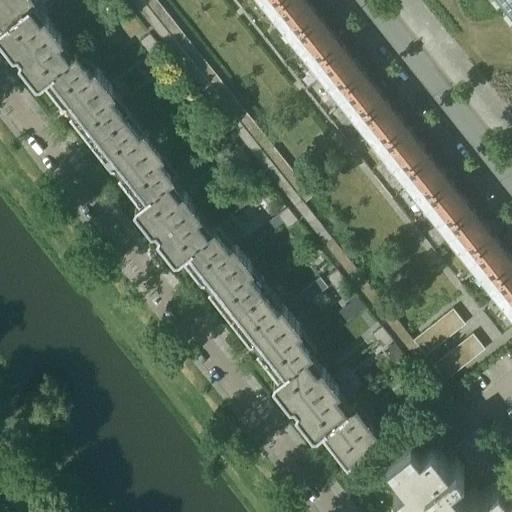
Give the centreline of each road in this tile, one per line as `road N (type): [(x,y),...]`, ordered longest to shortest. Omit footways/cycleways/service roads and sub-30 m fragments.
road 1 (residential): [(337,511),(0,80)]
road 2 (tertiary): [(511,183),(365,0)]
